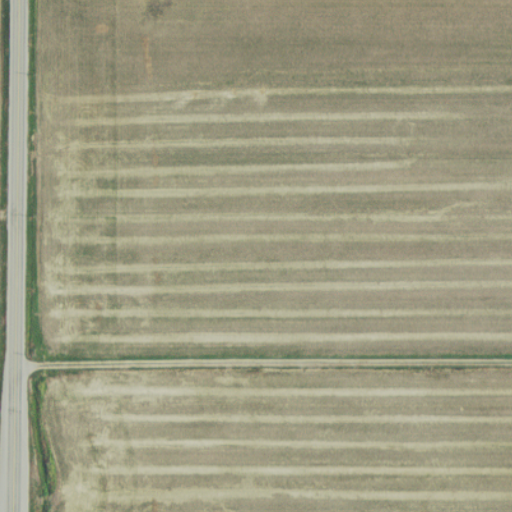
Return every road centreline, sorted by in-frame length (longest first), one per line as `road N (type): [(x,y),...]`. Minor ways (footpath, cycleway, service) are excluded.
road 1 (secondary): [(14,511),(19,0)]
road 2 (residential): [(17,364),(511,364)]
